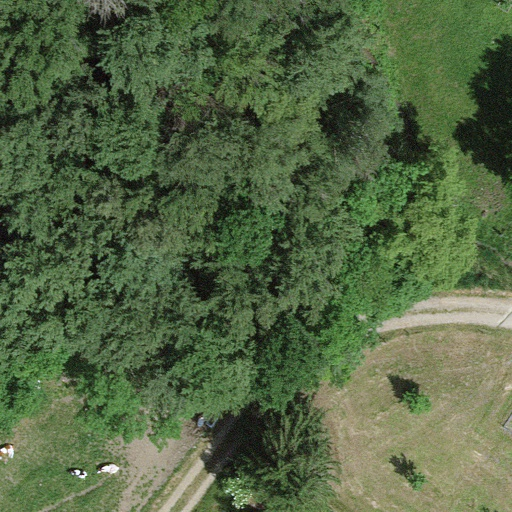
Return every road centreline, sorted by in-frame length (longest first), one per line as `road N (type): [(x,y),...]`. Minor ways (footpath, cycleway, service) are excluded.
road 1 (track): [(175,511),(311,340),(385,316),(443,310),(511,320)]
road 2 (track): [(0,319),(63,337),(311,340)]
